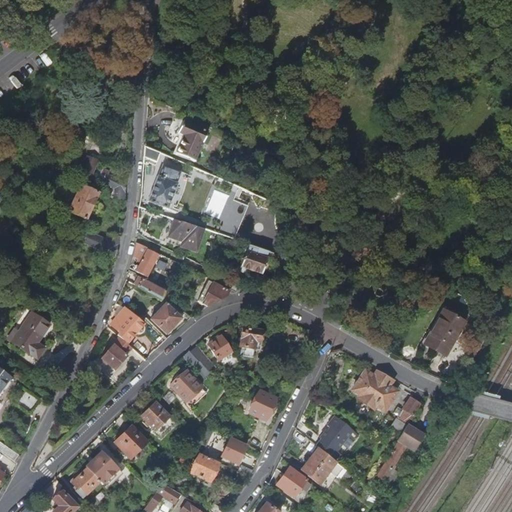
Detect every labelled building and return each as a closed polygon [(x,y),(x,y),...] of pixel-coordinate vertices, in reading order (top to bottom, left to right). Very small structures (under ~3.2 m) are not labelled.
[(184,135),(175,153),(194,162),(208,132),(183,121),(178,132),(184,135)] [(144,146),(143,156),(158,158),(159,153),(144,146)] [(78,171),(83,173),(88,175),(95,158),(84,154),(78,171)] [(157,177),(148,201),(166,209),(176,184),(175,183),(180,171),(163,165),(158,177),(157,177)] [(123,196),(125,179),(114,174),(116,169),(108,166),(106,171),(94,166),(92,171),(97,173),(98,172),(104,174),(102,179),(113,184),(112,196),(123,196)] [(43,190),(46,192),(47,189),(51,188),(53,184),(51,181),(52,178),(49,177),(48,179),(43,180),(41,184),(44,188),(43,190)] [(79,183),(68,209),(86,216),(97,190),(79,183)] [(173,219),(167,237),(181,242),(180,247),(196,252),(204,230),(173,219)] [(114,252),(119,234),(108,230),(106,236),(88,230),(83,241),(114,252)] [(136,240),(134,246),(145,252),(137,266),(146,271),(158,251),(136,240)] [(242,243),(240,250),(245,252),(239,268),(249,271),(261,275),(263,271),(269,252),(242,243)] [(269,252),(263,271),(266,272),(267,267),(268,267),(273,253),(269,252)] [(129,266),(126,276),(161,296),(163,292),(165,289),(165,288),(136,271),(137,269),(129,266)] [(235,266),(229,279),(236,282),(240,272),(248,275),(249,271),(239,268),(235,266)] [(296,271),(295,282),(303,283),(305,273),(296,271)] [(264,276),(259,292),(269,293),(274,280),(264,276)] [(226,298),(229,291),(207,281),(200,295),(195,293),(192,301),(207,307),(226,298)] [(180,324),(192,314),(184,308),(180,312),(166,300),(152,315),(170,333),(180,324)] [(126,305),(125,304),(112,320),(125,332),(139,317),(126,305)] [(35,339),(48,320),(30,308),(17,328),(18,329),(11,338),(36,355),(43,344),(35,339)] [(433,333),(426,346),(434,350),(445,356),(464,322),(443,310),(431,332),(433,333)] [(55,325),(48,320),(35,339),(43,344),(55,325)] [(242,355),(252,357),(254,350),(258,350),(258,346),(262,346),(262,342),(259,341),(261,330),(252,329),(243,328),(242,336),(238,335),(238,339),(241,339),(240,347),(241,350),(243,350),(242,355)] [(130,343),(119,334),(113,341),(101,355),(114,366),(121,359),(126,353),(124,351),(130,343)] [(218,359),(231,351),(221,335),(214,340),(208,344),(218,359)] [(196,346),(184,357),(194,367),(193,368),(203,380),(216,368),(196,346)] [(384,408),(397,388),(388,383),(389,381),(383,377),(375,372),(374,374),(366,368),(353,388),(362,393),(360,395),(374,404),(375,402),(384,408)] [(185,402),(201,388),(185,371),(170,385),(185,402)] [(27,409),(38,395),(25,385),(14,400),(27,409)] [(248,412),(265,420),(276,398),(259,390),(248,412)] [(407,424),(420,403),(415,401),(411,398),(404,411),(408,414),(402,423),(406,425),(407,424)] [(138,415),(158,436),(172,423),(153,402),(146,408),(138,415)] [(354,432),(336,417),(328,427),(331,429),(329,432),(327,432),(321,439),(322,440),(317,447),(319,449),(335,462),(341,455),(338,453),(354,432)] [(402,432),(406,425),(402,423),(398,420),(394,427),(402,432)] [(413,450),(414,449),(423,434),(407,424),(406,425),(402,432),(397,439),(399,441),(377,475),(383,479),(405,445),(413,450)] [(146,441),(131,425),(122,433),(113,441),(129,458),(146,441)] [(228,438),(219,456),(237,465),(246,447),(228,438)] [(0,451),(14,462),(19,455),(0,441),(0,451)] [(195,452),(188,448),(182,457),(179,461),(185,465),(195,452)] [(335,462),(319,449),(302,471),(320,484),(322,481),(337,463),(335,462)] [(86,467),(99,481),(101,483),(117,468),(102,452),(86,467)] [(219,463),(200,454),(191,472),(210,482),(219,463)] [(340,465),(337,463),(322,481),(326,484),(340,465)] [(249,477),(251,471),(240,466),(238,472),(249,477)] [(277,483),(293,495),(305,478),(289,466),(277,483)] [(99,481),(86,467),(78,475),(77,473),(69,480),(74,485),(71,487),(77,494),(82,489),(86,493),(99,481)] [(180,495),(161,484),(153,496),(147,505),(141,511),(149,511),(151,509),(153,510),(162,498),(172,505),(180,495)] [(51,511),(69,511),(75,507),(60,490),(52,498),(59,506),(51,511)] [(277,511),(266,502),(258,511),(277,511)]
